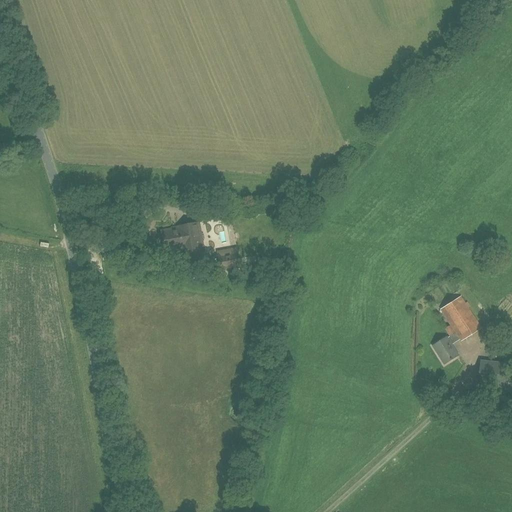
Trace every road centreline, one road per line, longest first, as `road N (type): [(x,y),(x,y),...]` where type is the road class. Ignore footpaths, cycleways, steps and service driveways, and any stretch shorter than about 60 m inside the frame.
road 1 (unclassified): [(126,511),(75,257),(0,22)]
road 2 (track): [(327,511),(438,410),(468,367)]
